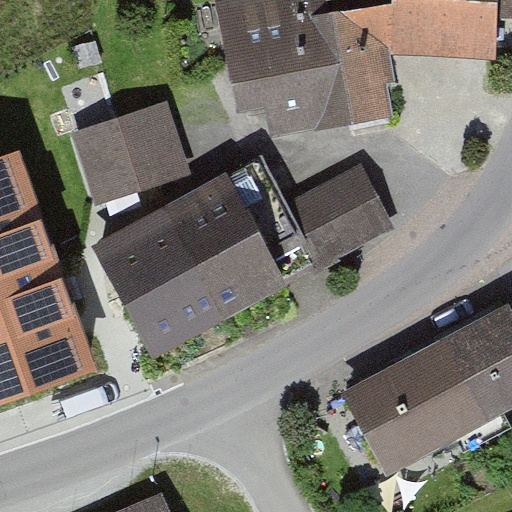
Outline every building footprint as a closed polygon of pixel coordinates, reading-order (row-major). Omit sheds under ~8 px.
[(394,56),(396,0),(226,0),(216,2),(239,112),(267,109),(272,137),(395,118),(394,56)] [(500,0),(396,0),(394,56),(499,62),(500,0)] [(167,106),(78,135),(101,204),(189,175),(167,106)] [(262,155),(158,211),(220,324),(395,230),(402,226),(371,169),(292,212),(262,155)] [(20,157),(0,164),(0,404),(96,371),(20,157)] [(220,324),(158,211),(93,245),(154,359),(220,324)] [(511,322),(511,321),(348,405),(393,490),(511,428),(511,322)]
